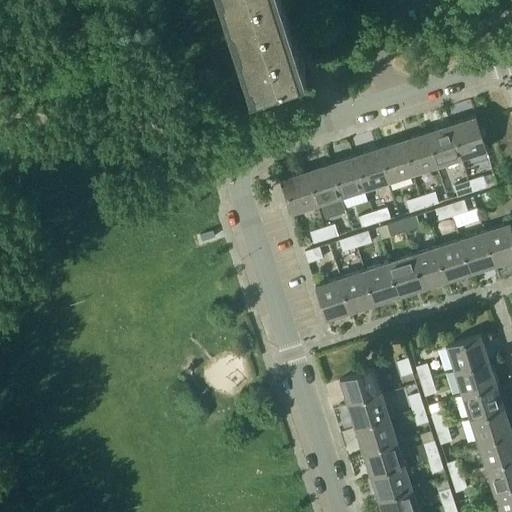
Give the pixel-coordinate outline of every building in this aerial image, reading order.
[(304,62),(283,0),(223,0),(249,80),(304,62)] [(487,149),(475,112),(450,120),(461,157),(487,149)] [(461,157),(450,120),(426,128),(437,164),(461,157)] [(426,128),(402,136),(413,172),(437,164),(426,128)] [(402,136),(378,144),(389,180),(413,172),(402,136)] [(378,144),(354,151),(365,188),(389,180),(378,144)] [(341,195),(365,188),(354,151),(330,159),(341,195)] [(341,195),(330,159),(306,167),(317,203),(341,195)] [(317,203),(306,167),(281,175),(292,211),(317,203)] [(472,190),(487,186),(483,174),(468,178),(472,190)] [(472,190),(468,178),(454,183),(458,195),(472,190)] [(500,186),(484,192),(488,203),(503,198),(500,186)] [(424,205),(439,201),(435,190),(421,194),(424,205)] [(424,205),(421,194),(406,199),(410,210),(424,205)] [(468,209),(464,198),(450,202),(453,214),(468,209)] [(453,214),(450,202),(435,207),(439,218),(453,214)] [(377,221),(374,209),(358,214),(362,226),(377,221)] [(420,225),(416,214),(402,218),(406,230),(420,225)] [(406,230),(402,218),(388,223),(391,235),(406,230)] [(328,237),(343,232),(339,221),(325,225),(328,237)] [(511,259),(511,227),(510,221),(485,229),(496,265),(511,259)] [(328,237),(325,225),(310,230),(314,241),(328,237)] [(373,239),(369,228),(354,233),(357,245),(373,239)] [(200,234),(202,240),(215,235),(213,229),(200,233),(200,234)] [(496,265),(485,229),(461,236),(472,273),(496,265)] [(357,245),(354,233),(339,238),(343,249),(357,245)] [(472,273),(461,236),(437,244),(448,280),(472,273)] [(448,280),(437,244),(413,252),(424,288),(448,280)] [(305,250),(308,260),(324,255),(320,245),(305,250)] [(424,288),(413,252),(389,260),(400,296),(424,288)] [(389,260),(365,267),(376,304),(400,296),(389,260)] [(376,304),(365,267),(341,275),(352,311),(376,304)] [(327,319),(352,311),(341,275),(316,283),(327,319)] [(447,342),(455,368),(491,356),(483,331),(447,342)] [(411,371),(406,356),(395,360),(400,375),(411,371)] [(491,356),(455,368),(463,392),(499,380),(491,356)] [(432,375),(428,361),(416,365),(420,379),(432,375)] [(338,377),(346,402),(383,391),(375,366),(338,377)] [(432,375),(420,379),(425,394),(437,390),(432,375)] [(499,380),(463,392),(470,416),(506,404),(499,380)] [(390,415),(383,391),(346,402),(354,426),(390,415)] [(411,408),(422,404),(418,391),(406,395),(411,408)] [(422,404),(411,408),(416,424),(427,420),(422,404)] [(511,420),(506,404),(470,416),(478,440),(511,428),(511,420)] [(447,423),(443,409),(432,413),(436,427),(447,423)] [(398,439),(390,415),(354,426),(362,450),(398,439)] [(452,438),(447,423),(436,427),(441,442),(452,438)] [(511,428),(478,440),(486,463),(511,455),(511,428)] [(406,463),(398,439),(362,450),(370,474),(406,463)] [(438,453),(433,439),(421,443),(426,456),(438,453)] [(438,453),(426,456),(431,472),(443,468),(438,453)] [(511,455),(486,463),(493,487),(511,481),(511,455)] [(463,471),(458,457),(447,461),(452,474),(463,471)] [(414,487),(406,463),(370,474),(377,498),(414,487)] [(463,471),(452,474),(457,490),(468,486),(463,471)] [(511,481),(493,487),(501,511),(511,507),(511,481)] [(453,500),(449,486),(438,490),(442,504),(453,500)] [(417,511),(421,511),(414,487),(377,498),(381,511),(417,511)] [(457,511),(453,500),(442,504),(444,511),(457,511)]
